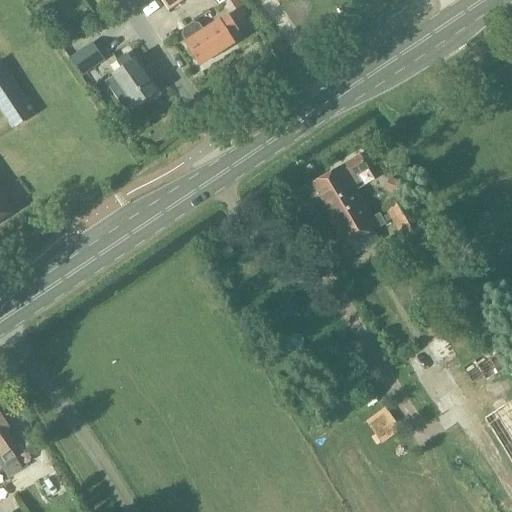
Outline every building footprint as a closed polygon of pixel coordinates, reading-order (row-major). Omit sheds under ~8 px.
[(160,0),(169,13),(187,0),(160,0)] [(188,45),(187,46),(202,71),(237,49),(232,41),(240,36),(230,20),(223,25),(222,24),(205,34),(201,27),(194,26),(186,32),(184,38),(188,45)] [(82,79),(106,62),(94,45),(80,55),(75,47),(65,54),(82,79)] [(115,78),(107,83),(125,111),(134,105),(136,109),(157,95),(134,62),(132,63),(128,56),(118,63),(122,70),(114,76),(115,78)] [(7,92),(0,96),(0,102),(7,113),(17,128),(26,121),(36,115),(27,100),(17,86),(7,92)] [(323,211),(357,192),(365,187),(357,175),(368,169),(360,157),(309,187),(323,211)] [(0,181),(0,223),(20,210),(0,181)] [(391,193),(401,197),(405,185),(396,181),(391,193)] [(357,192),(323,211),(347,250),(387,226),(380,215),(373,219),(357,192)] [(405,242),(429,228),(410,195),(386,209),(405,242)] [(462,365),(471,387),(504,374),(494,352),(462,365)] [(440,418),(445,427),(478,408),(455,370),(423,390),(439,417),(436,419),(437,420),(440,418)] [(478,408),(445,427),(451,437),(448,439),(449,440),(452,438),(468,465),(501,445),(478,408)] [(2,464),(11,479),(25,471),(13,452),(22,446),(17,439),(16,440),(0,415),(0,457),(3,463),(2,464)] [(0,475),(5,473),(9,480),(11,479),(2,464),(3,463),(0,457),(0,475)] [(511,511),(511,491),(499,499),(506,511),(511,511)]
